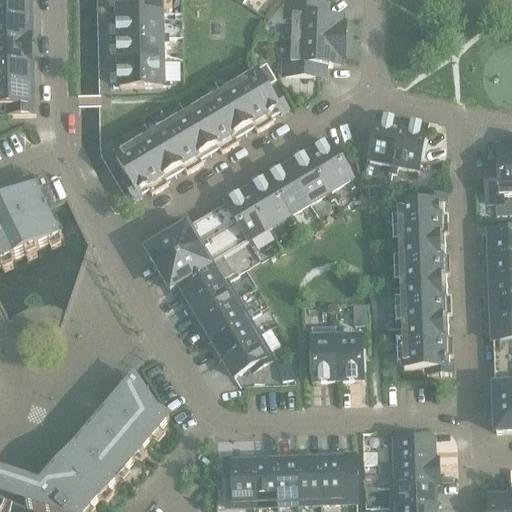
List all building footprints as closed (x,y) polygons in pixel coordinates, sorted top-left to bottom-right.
[(0,0),(0,20),(26,20),(25,0),(0,0)] [(161,0),(118,0),(119,1),(109,1),(110,8),(119,8),(119,11),(119,19),(162,18),(161,0)] [(341,45),(344,45),(345,28),(341,28),(342,22),(320,21),(321,8),(287,6),(287,22),(293,22),(293,43),(318,44),(341,45)] [(162,38),(162,18),(119,19),(119,26),(119,29),(110,29),(110,36),(119,36),(119,43),(162,42),(162,38)] [(0,42),(9,42),(27,42),(27,41),(26,20),(0,20),(0,42)] [(27,63),(27,64),(32,64),(31,41),(27,41),(27,42),(9,42),(0,42),(0,63),(9,63),(27,63)] [(163,66),(162,46),(162,42),(119,43),(120,49),(110,49),(110,56),(120,56),(120,60),(120,67),(163,66)] [(318,44),(293,43),(292,65),(285,64),(285,80),(319,81),(319,68),(340,69),(340,63),(344,63),(344,45),(341,45),(318,44)] [(0,85),(28,85),(27,64),(27,63),(9,63),(0,63),(0,85)] [(163,66),(120,67),(120,74),(120,77),(111,77),(111,84),(120,84),(120,92),(163,91),(163,86),(163,66)] [(208,154),(217,149),(220,153),(222,157),(239,147),(237,143),(234,139),(253,128),(255,132),(257,136),(274,126),(272,122),(269,118),(279,112),(282,117),(287,113),(275,94),(271,97),(259,77),(188,120),(199,139),(208,154)] [(0,107),(9,108),(9,116),(33,115),(32,97),(28,97),(28,85),(0,85),(0,107)] [(272,122),(282,117),(279,112),(269,118),(272,122)] [(188,120),(145,144),(117,162),(128,181),(123,184),(135,204),(141,201),(138,196),(147,190),(150,195),(152,199),(169,189),(167,185),(164,180),(182,169),(185,174),(187,178),(204,168),(202,164),(199,159),(208,154),(199,139),(188,120)] [(385,125),(378,123),(376,132),(374,132),(372,141),(375,141),(370,165),(390,169),(394,170),(403,128),(394,127),(385,125)] [(237,143),(255,132),(253,128),(234,139),(237,143)] [(426,152),(428,143),(425,142),(427,134),(420,132),(411,130),(403,128),(394,170),(398,171),(418,175),(424,151),(426,152)] [(346,166),(344,168),(331,147),(309,159),(331,196),(348,186),(352,184),(353,183),(348,175),(350,174),(346,166)] [(511,147),(504,147),(504,151),(498,151),(499,172),(486,173),(487,207),(503,206),(502,199),(511,198),(511,147)] [(202,164),(220,153),(217,149),(208,154),(199,159),(202,164)] [(298,166),(289,172),(311,209),(328,198),(331,196),(309,159),(304,163),(299,155),(293,158),(298,166)] [(167,185),(185,174),(182,169),(164,180),(167,185)] [(280,177),(275,169),(269,173),(274,181),(268,184),(290,221),(294,219),(311,209),(289,172),(280,177)] [(287,223),(290,221),(268,184),(263,187),(258,179),(252,183),(257,191),(248,196),(270,233),(287,223)] [(0,269),(18,260),(59,241),(63,239),(49,211),(48,208),(39,190),(36,191),(0,208),(0,269)] [(141,201),(150,195),(147,190),(138,196),(141,201)] [(253,244),(270,233),(248,196),(239,202),(234,194),(228,197),(233,205),(227,209),(249,246),(253,244)] [(399,209),(402,292),(439,290),(442,290),(441,279),(447,279),(451,279),(450,260),(446,260),(441,260),(440,239),(445,238),(449,238),(449,219),(439,219),(439,208),(444,208),(444,201),(421,202),(421,208),(399,209)] [(227,209),(189,231),(201,250),(212,269),(215,266),(249,246),(227,209)] [(201,250),(189,231),(185,224),(170,233),(171,234),(163,238),(167,244),(148,255),(159,274),(180,262),(201,250)] [(509,236),(490,236),(491,259),(511,257),(511,231),(509,231),(509,236)] [(180,262),(159,274),(171,294),(174,292),(180,289),(212,269),(201,250),(180,262)] [(511,257),(491,259),(491,280),(511,279),(511,257)] [(180,289),(190,306),(226,285),(225,283),(215,266),(212,269),(180,289)] [(511,279),(491,280),(492,302),(511,301),(511,279)] [(227,287),(226,285),(190,306),(201,325),(237,303),(227,287)] [(190,306),(180,289),(174,292),(207,347),(212,343),(201,325),(190,306)] [(439,290),(402,292),(405,374),(427,373),(427,379),(450,378),(450,372),(445,372),(444,361),(454,361),(454,341),(449,341),(444,341),(443,320),(449,320),(453,320),(452,300),(448,301),(442,301),(442,290),(439,290)] [(511,301),(492,302),(493,323),(511,322),(511,301)] [(201,325),(212,343),(248,322),(247,320),(237,303),(201,325)] [(368,309),(355,310),(357,325),(369,324),(368,309)] [(259,340),(249,324),(248,322),(212,343),(223,362),(259,340)] [(511,322),(493,323),(494,344),(511,343),(511,322)] [(269,357),(259,340),(223,362),(235,381),(252,371),(254,375),(273,364),(272,361),(271,360),(269,357)] [(337,343),(339,385),(364,384),(363,375),(366,375),(365,366),(363,366),(362,342),(341,342),(337,343)] [(311,368),(311,377),(313,377),(314,386),(339,385),(337,343),(333,343),(312,343),(313,368),(311,368)] [(511,343),(494,344),(494,346),(495,389),(511,388),(511,343)] [(128,387),(26,508),(25,508),(35,511),(94,511),(170,423),(128,387)] [(511,388),(495,389),(487,389),(488,406),(489,406),(489,415),(496,415),(497,437),(511,436),(511,388)] [(391,449),(392,468),(434,467),(434,466),(433,444),(414,445),(414,441),(391,442),(391,444),(391,449)] [(225,464),(226,492),(226,510),(234,510),(255,509),(257,509),(255,467),(249,468),(249,463),(225,464)] [(320,465),(322,507),(344,506),(357,506),(356,466),(342,466),(342,464),(320,465)] [(302,508),(322,507),(320,465),(298,466),(300,508),(302,508)] [(300,508),(298,466),(277,467),(278,509),(298,508),(300,508)] [(393,488),(393,490),(435,488),(435,489),(439,489),(438,466),(434,466),(434,467),(392,468),(393,488)] [(259,509),(278,509),(277,467),(255,467),(257,509),(259,509)] [(436,510),(435,489),(435,488),(393,490),(393,492),(394,511),(436,510)] [(511,511),(511,501),(489,502),(489,511),(511,511)]
